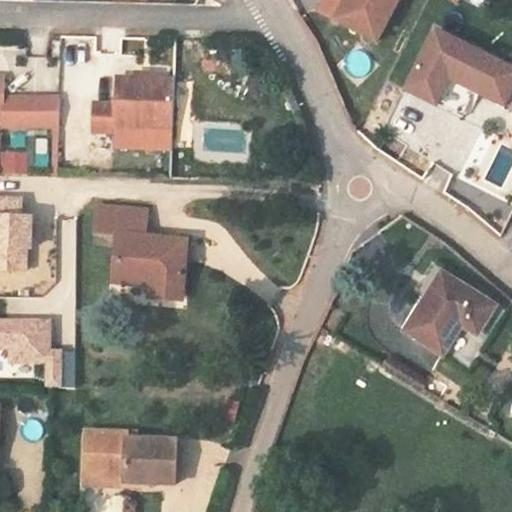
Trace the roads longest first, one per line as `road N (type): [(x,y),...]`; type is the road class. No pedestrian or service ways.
road 1 (residential): [(237,511),(312,291),(354,212)]
road 2 (residential): [(0,13),(235,18),(272,9)]
road 3 (residential): [(272,9),(330,126),(360,164)]
road 4 (residential): [(384,185),(496,263)]
